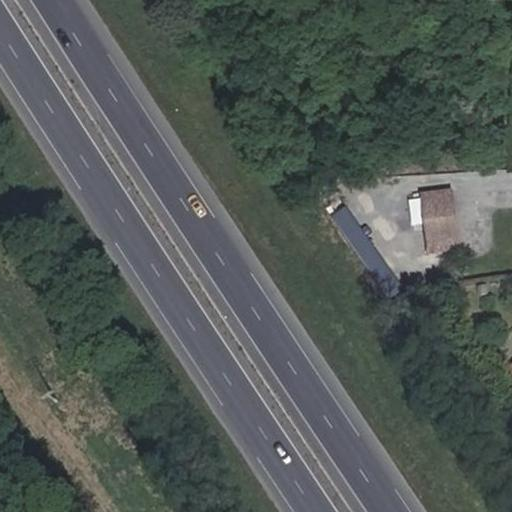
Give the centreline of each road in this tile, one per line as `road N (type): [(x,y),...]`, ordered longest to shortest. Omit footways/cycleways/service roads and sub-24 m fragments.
road 1 (motorway): [(399,511),(57,0)]
road 2 (motorway): [(0,23),(324,511)]
